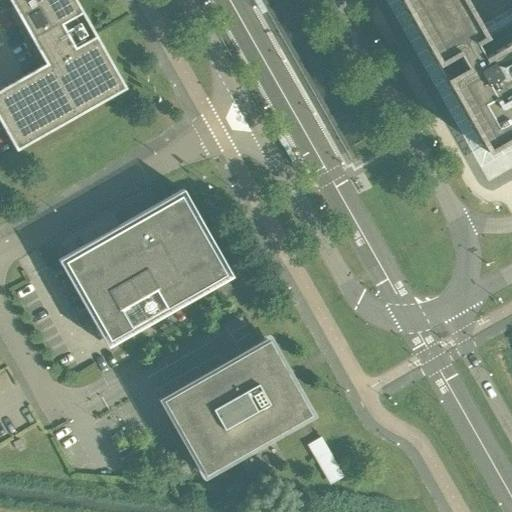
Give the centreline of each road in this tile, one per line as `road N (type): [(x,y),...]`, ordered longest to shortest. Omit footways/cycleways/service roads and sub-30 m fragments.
road 1 (tertiary): [(250,112),(368,311),(410,319),(450,308)]
road 2 (unclassified): [(0,251),(250,112)]
road 3 (unclassified): [(453,212),(332,0)]
road 4 (unclassified): [(511,427),(450,308)]
road 5 (tertiary): [(186,0),(250,112)]
